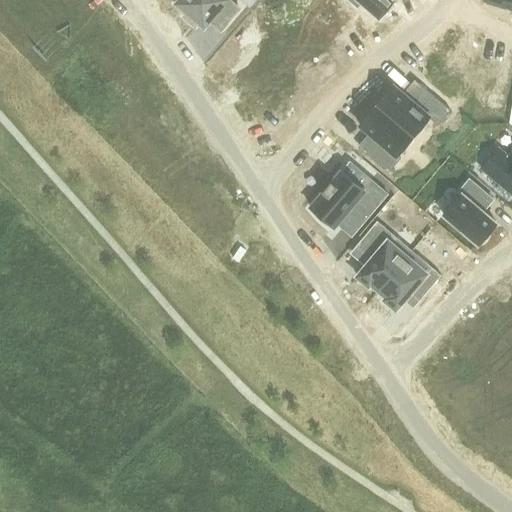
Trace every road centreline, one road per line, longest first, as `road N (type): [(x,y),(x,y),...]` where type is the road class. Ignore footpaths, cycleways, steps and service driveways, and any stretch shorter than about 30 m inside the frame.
road 1 (residential): [(268,203),(294,149),(340,92),(451,0)]
road 2 (residential): [(268,203),(130,0)]
road 3 (residential): [(384,376),(268,203)]
road 4 (residential): [(511,511),(441,459),(384,376)]
road 5 (residential): [(511,251),(384,376)]
